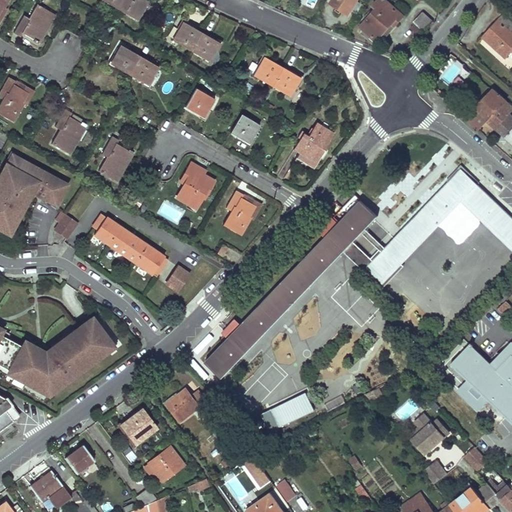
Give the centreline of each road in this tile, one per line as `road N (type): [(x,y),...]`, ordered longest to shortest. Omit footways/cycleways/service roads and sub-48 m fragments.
road 1 (tertiary): [(402,99),(342,171),(162,349)]
road 2 (tertiary): [(162,349),(0,474)]
road 3 (tertiary): [(225,0),(353,58),(402,99)]
road 4 (residential): [(162,349),(125,306),(66,264),(0,259)]
road 5 (tertiary): [(402,99),(511,179)]
road 6 (tertiary): [(471,0),(402,99)]
